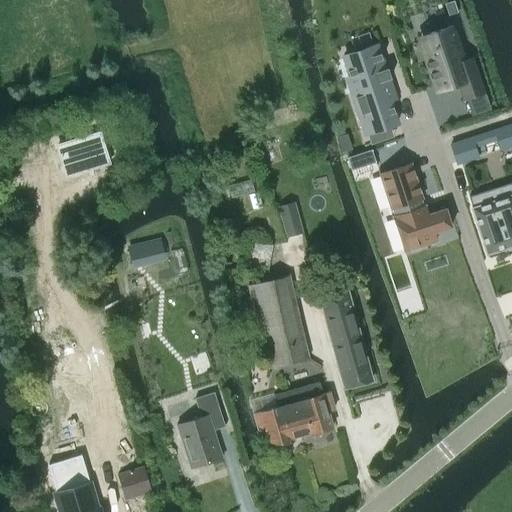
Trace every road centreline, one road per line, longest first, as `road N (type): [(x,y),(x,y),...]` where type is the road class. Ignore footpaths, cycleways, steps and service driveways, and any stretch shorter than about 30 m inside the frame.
road 1 (unknown): [(511,304),(409,47)]
road 2 (residential): [(371,509),(291,256)]
